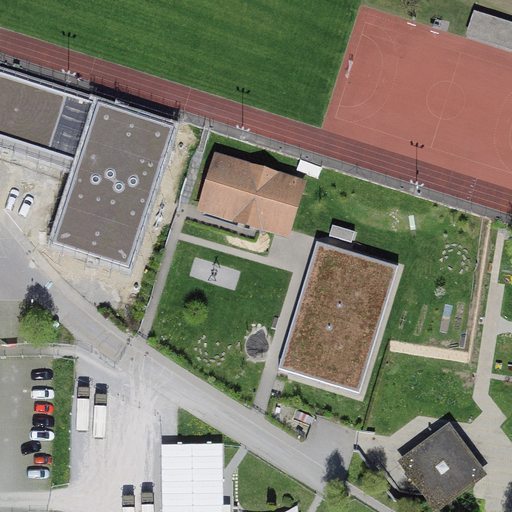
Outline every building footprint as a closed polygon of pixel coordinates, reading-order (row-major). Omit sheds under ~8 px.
[(511,25),(484,18),(478,39),(511,48),(511,25)] [(171,127),(0,72),(0,134),(80,160),(54,241),(127,264),(171,127)] [(305,184),(212,158),(196,212),(289,239),(305,184)] [(333,226),(330,246),(350,248),(353,228),(333,226)] [(395,268),(320,245),(282,367),(356,391),(395,268)] [(447,428),(396,468),(430,511),(439,511),(485,477),(447,428)] [(226,511),(226,442),(162,443),(163,511),(226,511)]
